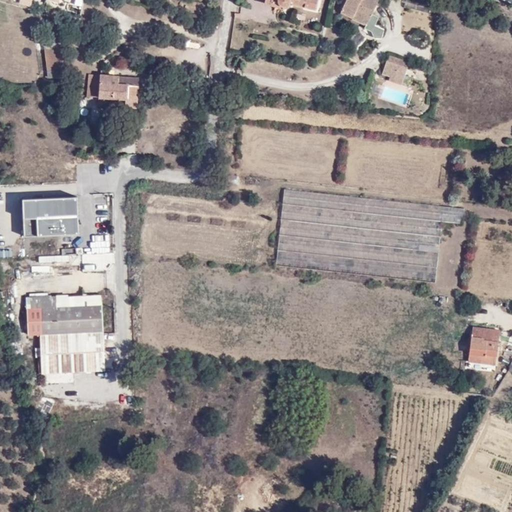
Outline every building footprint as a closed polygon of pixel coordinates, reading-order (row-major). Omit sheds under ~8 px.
[(263,0),(262,5),(287,13),(289,10),(295,12),(297,7),(311,11),(311,14),(314,14),(316,9),(313,8),(314,0),(263,0)] [(378,2),(373,0),(345,0),(338,16),(365,28),(378,2)] [(427,5),(406,1),(403,10),(426,16),(427,5)] [(40,43),(44,78),(44,79),(57,76),(52,42),(40,43)] [(406,60),(386,53),(380,72),(389,75),(387,79),(399,83),(406,60)] [(147,96),(148,89),(135,87),(136,79),(87,74),(85,95),(96,96),(96,106),(134,109),(134,106),(140,106),(142,95),(147,96)] [(407,93),(384,84),(380,94),(403,102),(407,93)] [(37,160),(22,163),(23,170),(38,167),(37,160)] [(239,177),(228,176),(228,184),(238,185),(239,177)] [(260,181),(245,179),(244,187),(259,189),(260,181)] [(462,224),(464,206),(313,194),(312,206),(308,206),(307,214),(320,215),(320,222),(440,232),(441,222),(462,224)] [(78,200),(23,203),(25,241),(80,238),(78,200)] [(19,204),(0,205),(0,222),(20,222),(19,204)] [(78,243),(78,253),(92,253),(92,242),(78,243)] [(52,263),(29,263),(29,274),(52,274),(52,263)] [(42,368),(69,368),(67,306),(55,306),(55,297),(26,298),(27,332),(40,333),(42,368)] [(67,306),(69,368),(103,368),(102,305),(67,306)] [(499,331),(474,328),(468,362),(494,365),(499,331)] [(36,410),(49,416),(55,402),(42,397),(36,410)]
